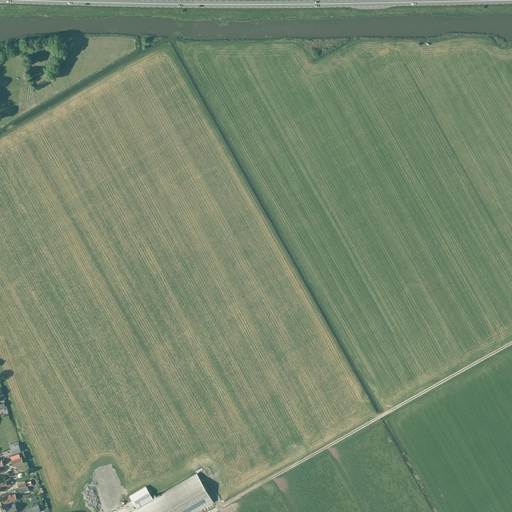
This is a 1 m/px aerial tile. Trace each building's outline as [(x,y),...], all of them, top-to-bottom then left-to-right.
[(14,445),(10,447),(13,454),(20,451),(19,447),(15,449),(14,445)] [(13,467),(23,463),(20,454),(10,457),(13,467)] [(136,508),(129,511),(194,511),(213,501),(196,473),(157,496),(153,498),(151,496),(146,486),(129,496),(132,501),(136,507),(136,508)] [(10,478),(0,480),(0,487),(7,485),(7,486),(12,485),(10,478)] [(6,496),(2,498),(3,500),(3,502),(4,503),(4,504),(16,500),(14,494),(10,495),(10,494),(6,495),(6,496)] [(15,503),(5,506),(6,511),(17,511),(18,511),(15,503)]
